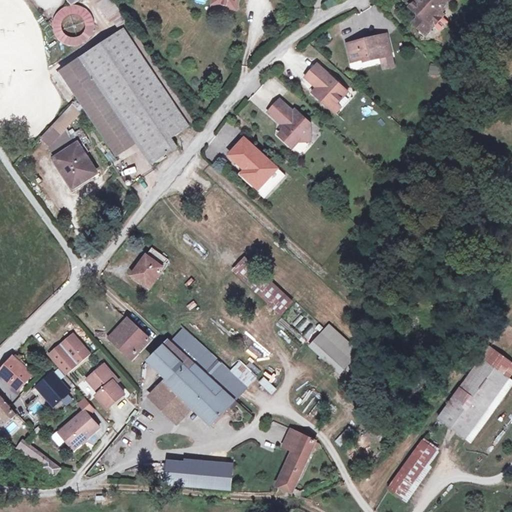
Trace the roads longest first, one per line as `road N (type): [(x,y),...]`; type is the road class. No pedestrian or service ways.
road 1 (unclassified): [(91,271),(292,37),(344,0)]
road 2 (residential): [(0,488),(68,486),(135,412)]
road 3 (unclassified): [(0,143),(91,271)]
road 4 (unclassified): [(0,366),(91,271)]
